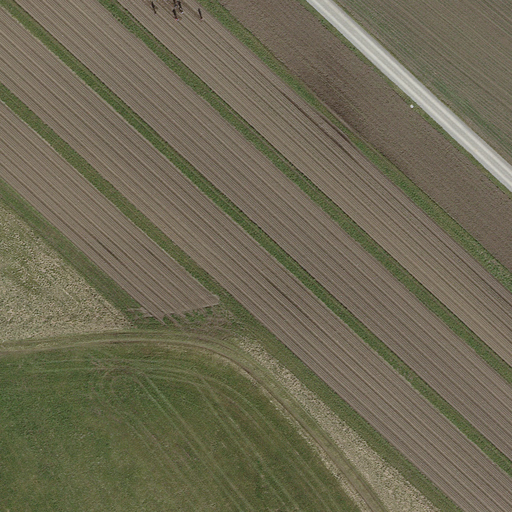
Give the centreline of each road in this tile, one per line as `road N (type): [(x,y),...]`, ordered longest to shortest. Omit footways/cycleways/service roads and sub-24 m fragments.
road 1 (track): [(380,511),(274,384),(216,345),(0,338)]
road 2 (track): [(319,0),(511,179)]
